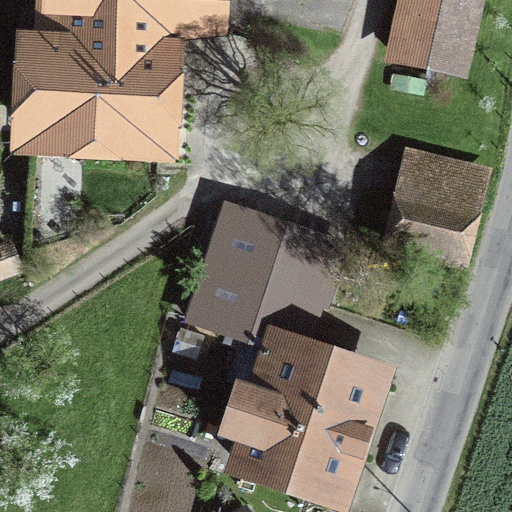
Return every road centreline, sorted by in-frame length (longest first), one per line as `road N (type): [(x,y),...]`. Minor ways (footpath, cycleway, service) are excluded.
road 1 (track): [(0,336),(168,229),(217,176),(252,115),(350,58),(380,0)]
road 2 (unclassified): [(426,511),(511,243)]
